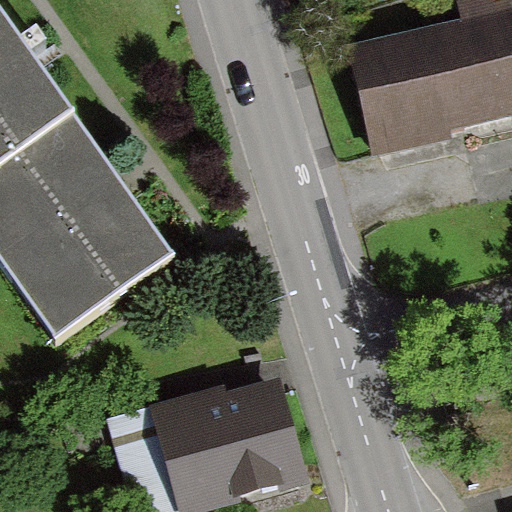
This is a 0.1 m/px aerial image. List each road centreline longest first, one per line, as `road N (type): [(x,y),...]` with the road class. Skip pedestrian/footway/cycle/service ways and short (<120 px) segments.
road 1 (residential): [(339,348),(230,0)]
road 2 (residential): [(339,348),(511,299)]
road 3 (residential): [(388,511),(339,348)]
